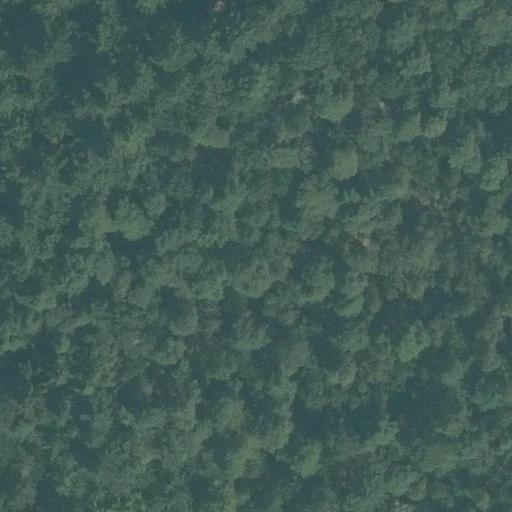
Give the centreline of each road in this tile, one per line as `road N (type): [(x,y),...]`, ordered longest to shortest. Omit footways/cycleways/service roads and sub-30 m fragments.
road 1 (track): [(511,323),(290,511)]
road 2 (track): [(0,166),(197,0)]
road 3 (track): [(140,511),(0,357)]
